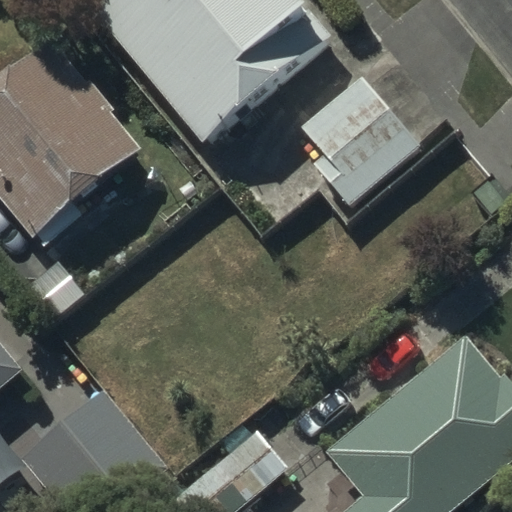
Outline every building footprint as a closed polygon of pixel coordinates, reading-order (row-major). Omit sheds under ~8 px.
[(99,0),(92,6),(208,145),(337,38),(305,0),(99,0)] [(57,41),(0,88),(0,190),(39,238),(147,150),(57,41)] [(366,80),(308,129),(330,155),(319,165),(354,206),(423,147),(366,80)] [(118,316),(75,262),(38,292),(81,345),(118,316)] [(0,337),(0,393),(28,371),(0,337)] [(472,337),(332,453),(369,497),(350,511),(457,511),(511,467),(511,377),(510,375),(506,378),(472,337)] [(107,393),(25,458),(67,511),(85,511),(157,456),(107,393)] [(241,511),(292,469),(260,432),(175,502),(183,511),(241,511)]
